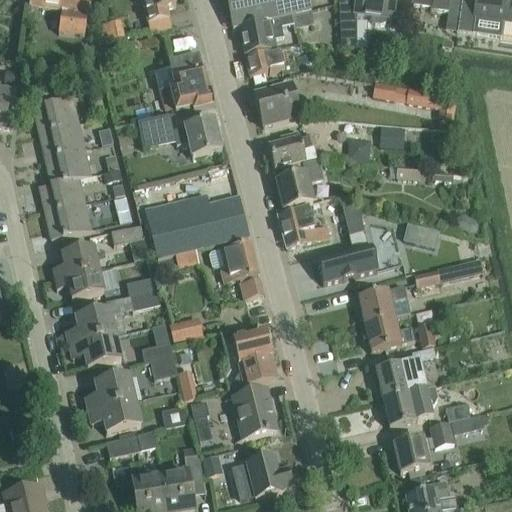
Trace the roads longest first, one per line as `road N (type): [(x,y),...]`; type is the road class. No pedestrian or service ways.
road 1 (residential): [(335,511),(201,0)]
road 2 (residential): [(76,511),(0,176)]
